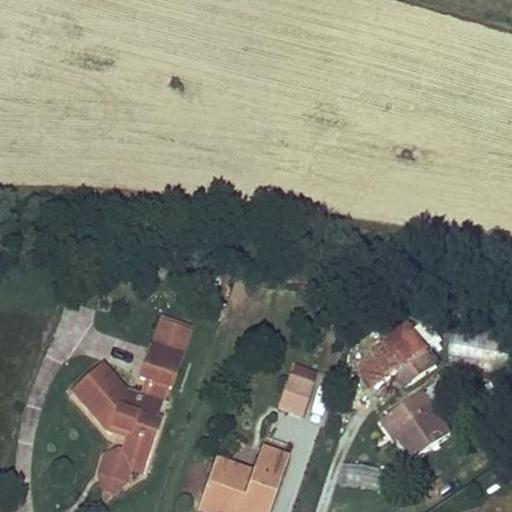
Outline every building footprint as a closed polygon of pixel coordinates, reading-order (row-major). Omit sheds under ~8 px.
[(149,383),(146,394),(165,401),(168,391),(172,392),(176,379),(172,378),(174,370),(179,371),(182,360),(149,348),(138,380),(149,383)] [(397,375),(407,389),(437,368),(427,354),(397,375)] [(128,435),(121,454),(117,453),(105,456),(98,475),(123,484),(128,469),(142,474),(146,463),(161,423),(153,420),(159,404),(125,392),(102,366),(71,393),(107,434),(115,431),(128,435)] [(288,378),(277,409),(304,419),(314,387),(288,378)] [(424,395),(386,420),(401,442),(415,464),(452,438),(424,395)] [(395,447),(401,442),(386,420),(379,425),(395,447)] [(215,463),(201,501),(229,511),(270,511),(289,459),(260,449),(251,476),(215,463)] [(340,489),(383,493),(385,471),(342,467),(340,489)] [(123,484),(98,475),(99,478),(100,482),(100,485),(101,488),(102,492),(103,495),(104,497),(105,497),(108,495),(111,493),(115,491),(117,489),(120,487),(123,484)] [(197,511),(229,511),(201,501),(197,511)]
